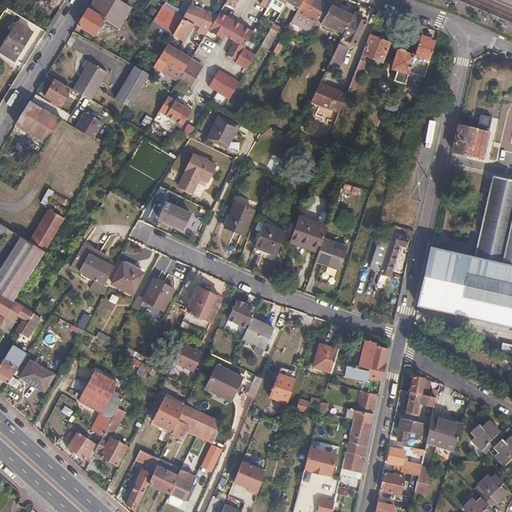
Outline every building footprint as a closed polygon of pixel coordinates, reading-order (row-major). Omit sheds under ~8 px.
[(126,4),(119,0),(92,0),(87,8),(106,19),(119,27),(132,7),(126,4)] [(268,9),(266,12),(270,15),(271,15),(278,3),(284,7),(285,6),(286,4),(280,0),(273,0),(270,5),(268,9)] [(300,8),(304,0),(288,0),(288,1),(300,8)] [(316,22),(321,24),(334,0),(325,0),(325,2),(320,0),(304,0),(300,8),(297,13),(305,17),(316,23),(316,22)] [(334,0),(321,24),(343,37),(353,15),(339,7),(342,0),(334,0)] [(268,9),(270,5),(264,1),(262,5),(268,9)] [(286,4),(285,6),(297,13),(300,8),(288,1),(286,4)] [(208,12),(191,5),(182,19),(194,24),(200,26),(208,12)] [(106,19),(87,8),(77,26),(95,36),(106,19)] [(173,34),(181,21),(162,8),(154,21),(173,34)] [(205,35),(208,30),(217,15),(208,12),(200,26),(197,30),(205,35)] [(219,12),(217,15),(208,30),(222,38),(224,36),(225,37),(234,21),(219,12)] [(270,15),(266,12),(256,29),(260,32),(270,15)] [(353,15),(343,37),(333,58),(342,62),(349,49),(351,50),(353,49),(355,45),(356,46),(367,22),(353,15)] [(316,23),(305,17),(300,26),(312,31),(316,23)] [(182,19),(181,21),(173,34),(184,41),(194,24),(182,19)] [(173,34),(154,21),(149,27),(169,41),(173,34)] [(242,26),(234,21),(225,37),(233,41),(242,26)] [(32,32),(17,23),(0,49),(0,51),(14,60),(32,32)] [(287,31),(274,25),(272,29),(279,33),(285,36),(287,31)] [(236,62),(244,50),(254,33),(242,26),(233,41),(235,42),(227,56),(236,62)] [(279,33),(272,29),(261,48),(268,52),(279,33)] [(430,38),(421,35),(415,54),(430,60),(436,42),(429,39),(430,38)] [(390,43),(370,36),(363,55),(368,57),(383,62),(390,43)] [(182,72),(188,62),(191,58),(179,50),(168,44),(160,57),(182,72)] [(255,57),(244,50),(236,62),(235,64),(247,71),(255,57)] [(406,84),(407,80),(410,71),(411,66),(412,63),(415,56),(397,50),(392,69),(397,71),(396,75),(397,75),(395,81),(406,84)] [(368,57),(363,55),(348,91),(354,94),(368,57)] [(191,58),(188,62),(200,70),(203,64),(191,58)] [(342,62),(333,58),(331,63),(340,68),(342,62)] [(77,92),(92,100),(108,73),(87,61),(83,68),(85,69),(73,90),(77,92)] [(200,70),(188,62),(182,72),(178,79),(190,86),(200,70)] [(149,75),(135,67),(116,99),(130,107),(149,75)] [(217,94),(227,77),(217,72),(208,88),(217,94)] [(227,77),(217,94),(229,102),(239,84),(227,77)] [(414,83),(407,80),(406,84),(404,89),(412,91),(414,83)] [(71,91),(54,82),(45,97),(58,105),(59,104),(62,105),(71,91)] [(329,87),(321,83),(313,101),(322,105),(340,113),(345,101),(347,95),(329,87)] [(104,107),(92,100),(77,92),(71,102),(76,105),(79,100),(90,106),(91,104),(102,110),(104,107)] [(191,110),(168,95),(159,110),(182,125),(191,110)] [(386,109),(397,112),(398,108),(401,97),(396,95),(393,98),(390,97),(386,109)] [(41,109),(30,102),(16,125),(27,132),(41,109)] [(60,120),(41,109),(27,132),(45,143),(60,120)] [(104,123),(85,112),(75,129),(94,140),(104,123)] [(493,117),(480,114),(477,129),(459,125),(453,151),(483,157),(493,117)] [(241,127),(220,117),(208,140),(214,143),(213,145),(219,148),(220,145),(226,149),(234,134),(237,135),(241,127)] [(301,126),(296,124),(293,130),(298,133),(301,126)] [(216,165),(194,154),(178,186),(192,193),(201,177),(208,181),(216,165)] [(511,180),(493,176),(474,257),(459,253),(460,247),(448,244),(447,251),(438,249),(431,248),(418,305),(511,326),(511,180)] [(168,191),(160,187),(154,196),(163,201),(168,191)] [(254,211),(236,203),(225,227),(243,236),(254,211)] [(166,204),(158,220),(183,231),(190,215),(166,204)] [(48,211),(29,242),(45,251),(63,220),(48,211)] [(300,242),(320,249),(324,238),(328,225),(301,215),(290,243),(298,246),(300,242)] [(395,225),(390,244),(381,272),(390,275),(399,244),(406,246),(408,237),(412,239),(414,231),(395,225)] [(285,235),(264,226),(254,249),(275,258),(285,235)] [(45,251),(29,242),(23,238),(0,276),(0,293),(14,302),(45,251)] [(348,247),(324,238),(320,249),(319,253),(316,261),(340,270),(348,247)] [(371,268),(381,272),(390,244),(379,241),(371,268)] [(320,249),(300,242),(298,246),(319,253),(320,249)] [(90,254),(93,248),(85,244),(82,250),(90,254)] [(109,257),(93,248),(90,254),(106,263),(109,257)] [(80,270),(90,254),(82,250),(72,266),(80,270)] [(90,254),(80,270),(96,279),(105,284),(114,267),(106,263),(90,254)] [(144,273),(124,263),(112,283),(133,294),(144,273)] [(105,284),(96,279),(92,286),(105,294),(109,286),(105,284)] [(173,289),(155,279),(144,298),(163,308),(173,289)] [(198,287),(181,322),(188,326),(189,325),(205,332),(221,298),(198,287)] [(6,316),(14,302),(0,293),(0,326),(1,324),(6,316)] [(229,319),(247,328),(252,318),(256,309),(238,300),(229,319)] [(14,302),(6,316),(15,321),(18,316),(24,320),(28,323),(34,314),(14,302)] [(39,317),(34,314),(28,323),(22,333),(25,335),(28,329),(31,331),(39,317)] [(84,314),(77,327),(83,331),(91,317),(84,314)] [(252,318),(247,328),(243,338),(257,344),(254,350),(255,352),(259,354),(262,353),(264,347),(265,348),(274,329),(252,318)] [(28,323),(24,320),(17,332),(21,334),(22,333),(28,323)] [(85,331),(83,331),(77,327),(75,332),(82,336),(85,331)] [(365,387),(364,391),(378,394),(389,349),(387,349),(380,347),(381,343),(378,342),(377,344),(365,340),(365,343),(362,342),(360,350),(363,351),(359,369),(347,366),(345,375),(364,380),(362,386),(365,387)] [(511,344),(503,343),(502,350),(511,352),(511,344)] [(128,349),(118,344),(116,349),(125,354),(128,349)] [(202,353),(182,344),(173,362),(193,371),(202,353)] [(339,350),(321,344),(313,366),(331,372),(339,350)] [(1,367),(0,369),(0,378),(9,384),(28,354),(14,346),(1,367)] [(145,359),(128,349),(125,354),(141,363),(143,364),(145,359)] [(54,375),(31,362),(21,378),(45,391),(54,375)] [(243,378),(216,364),(204,389),(213,393),(214,392),(232,401),(243,378)] [(118,382),(96,371),(80,401),(102,413),(113,392),(118,382)] [(263,378),(256,374),(246,397),(254,400),(263,378)] [(295,379),(278,374),(270,396),(287,402),(295,379)] [(411,392),(427,396),(429,385),(428,384),(428,381),(414,378),(411,392)] [(360,390),(356,410),(374,413),(378,394),(364,391),(361,391),(360,390)] [(102,437),(118,407),(124,397),(113,392),(102,413),(92,432),(102,437)] [(433,397),(427,396),(411,392),(406,413),(420,417),(423,403),(435,406),(437,398),(433,397)] [(171,432),(185,405),(163,394),(149,421),(171,432)] [(307,402),(300,401),(297,409),(305,412),(307,402)] [(186,432),(194,436),(204,415),(185,405),(174,426),(186,432)] [(94,452),(93,455),(100,458),(101,457),(116,465),(127,446),(114,439),(119,428),(117,427),(125,411),(118,407),(102,437),(94,452)] [(354,419),(356,410),(348,408),(346,417),(354,419)] [(272,411),(264,409),(261,417),(269,419),(272,411)] [(350,436),(367,439),(374,413),(356,410),(354,419),(350,436)] [(204,415),(194,436),(212,444),(221,423),(204,415)] [(431,425),(458,432),(461,424),(433,416),(431,425)] [(428,435),(431,425),(401,418),(397,438),(406,440),(407,435),(418,437),(419,432),(428,435)] [(491,426),(487,422),(481,427),(478,425),(469,433),(473,437),(471,440),(481,451),(486,446),(490,450),(492,448),(497,452),(494,455),(504,465),(511,459),(511,438),(510,437),(504,441),(502,438),(497,432),(498,431),(492,425),(491,426)] [(451,455),(458,432),(431,425),(428,435),(428,437),(427,441),(436,443),(434,451),(451,455)] [(186,432),(174,426),(171,432),(182,437),(186,432)] [(89,462),(93,455),(94,452),(92,450),(95,444),(78,433),(67,449),(85,461),(86,460),(89,462)] [(367,439),(350,436),(342,467),(358,471),(362,472),(366,457),(363,456),(367,439)] [(148,484),(159,458),(135,447),(131,458),(143,463),(141,467),(146,469),(145,471),(143,471),(127,504),(135,511),(148,484)] [(337,455),(310,447),(309,453),(304,469),(312,471),(312,473),(323,475),(323,474),(332,477),(337,455)] [(413,474),(419,475),(422,464),(422,463),(405,460),(407,450),(392,448),(388,463),(397,464),(402,465),(401,472),(413,474)] [(425,449),(418,448),(416,458),(423,459),(425,449)] [(168,493),(176,475),(167,471),(171,464),(159,458),(148,484),(160,489),(168,493)] [(264,472),(242,463),(234,483),(248,489),(247,491),(257,495),(264,472)] [(433,467),(422,464),(414,497),(426,499),(433,467)] [(358,471),(342,467),(341,473),(356,477),(358,471)] [(179,470),(176,475),(168,493),(185,501),(195,478),(179,470)] [(406,475),(394,473),(393,474),(385,473),(381,491),(402,494),(404,485),(407,486),(409,480),(405,479),(406,475)] [(417,485),(419,475),(413,474),(410,484),(417,485)] [(502,483),(494,474),(489,478),(487,477),(477,486),(484,493),(480,497),(475,501),(473,498),(462,508),(465,511),(489,511),(485,508),(488,505),(490,507),(495,503),(496,503),(503,497),(501,495),(506,491),(500,485),(502,483)] [(289,498),(282,496),(277,511),(290,511),(292,506),(287,504),(289,498)] [(216,511),(221,501),(212,497),(206,511),(216,511)] [(331,511),(334,501),(320,498),(316,511),(331,511)] [(393,511),(395,506),(377,502),(375,511),(393,511)]
